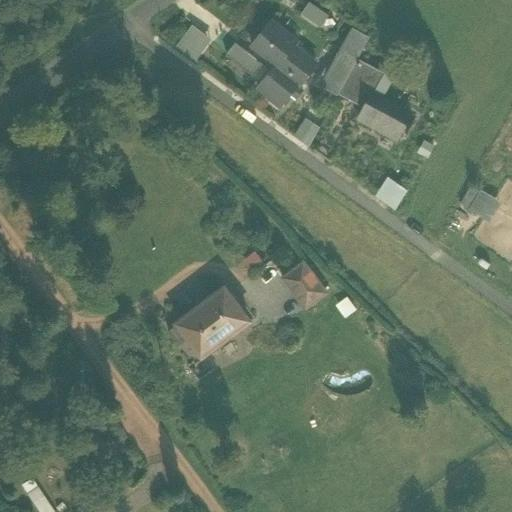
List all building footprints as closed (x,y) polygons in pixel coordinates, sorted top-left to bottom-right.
[(327,16),(309,4),(302,14),(320,26),(327,16)] [(273,21),(262,35),(265,38),(276,24),(273,21)] [(297,40),(276,24),(265,38),(262,35),(252,47),(262,55),(264,52),(277,63),(279,61),(292,45),(292,46),(297,40)] [(210,40),(192,27),(178,46),(196,59),(210,40)] [(353,31),(342,51),(357,59),(368,40),(353,31)] [(262,65),(235,44),(226,54),(253,77),(262,65)] [(292,46),(292,45),(279,61),(303,80),(316,64),(292,46)] [(341,50),(323,85),(338,94),(349,74),(357,59),(342,51),(341,50)] [(373,93),(384,73),(357,59),(349,74),(361,81),(350,100),(364,108),(372,92),(373,93)] [(303,80),(279,61),(277,63),(257,88),(281,107),(291,95),(296,99),(302,91),(297,87),(303,80)] [(384,73),(373,93),(382,98),(393,79),(384,73)] [(349,74),(338,94),(350,100),(361,81),(349,74)] [(373,93),(372,92),(364,108),(358,118),(397,140),(411,114),(382,98),(373,93)] [(318,130),(306,121),(295,137),(309,147),(318,130)] [(372,193),(394,209),(408,190),(387,174),(372,193)] [(500,204),(470,186),(459,205),(488,223),(500,204)] [(326,293),(303,263),(283,279),(305,309),(326,293)] [(224,287),(177,323),(178,324),(168,331),(179,345),(188,338),(202,357),(249,321),(224,287)]
